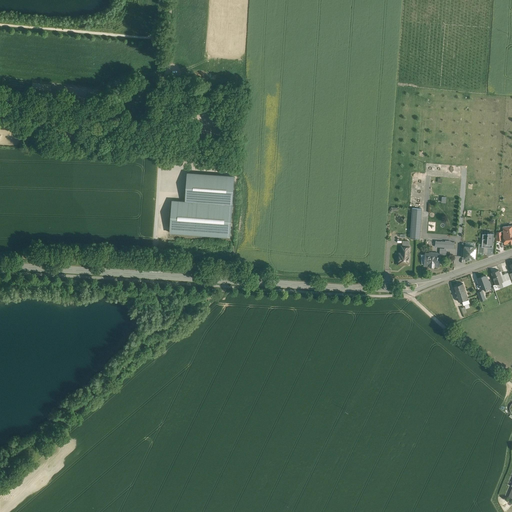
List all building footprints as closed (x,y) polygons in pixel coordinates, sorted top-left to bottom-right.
[(32,83),(31,91),(50,93),(51,85),(32,83)] [(189,171),(187,202),(232,204),(234,174),(189,171)] [(187,202),(172,201),(170,233),(230,236),(232,204),(187,202)] [(422,209),(412,208),(410,232),(420,233),(422,209)] [(503,234),(504,244),(511,242),(511,225),(503,227),(504,234),(503,234)] [(493,233),(482,233),(481,246),(492,247),(493,233)] [(475,244),(464,244),(463,257),(475,257),(475,244)] [(409,251),(402,251),(401,254),(399,254),(399,259),(398,260),(401,263),(406,264),(408,262),(409,254),(408,254),(409,251)] [(430,254),(425,253),(425,265),(439,266),(440,254),(438,254),(438,253),(430,252),(430,254)] [(499,270),(491,272),(496,284),(498,283),(503,281),(501,275),(502,275),(501,271),(499,271),(499,270)] [(509,277),(505,274),(502,275),(501,275),(503,281),(504,281),(507,280),(509,285),(511,284),(509,277)] [(486,276),(485,276),(483,275),(482,276),(481,277),(477,279),(481,289),(490,286),(486,276)] [(463,283),(453,286),(458,301),(468,298),(463,283)]
